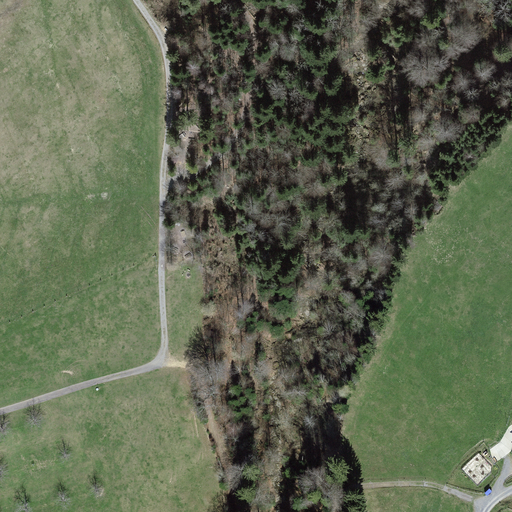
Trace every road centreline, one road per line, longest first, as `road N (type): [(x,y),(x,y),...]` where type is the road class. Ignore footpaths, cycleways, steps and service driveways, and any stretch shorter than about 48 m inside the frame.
road 1 (track): [(163,361),(168,89),(160,38),(138,0)]
road 2 (track): [(0,410),(163,361),(181,366),(218,424),(238,511)]
road 3 (track): [(163,189),(194,178),(240,118),(253,22),(242,0)]
road 4 (track): [(333,511),(351,485),(424,482),(487,504)]
